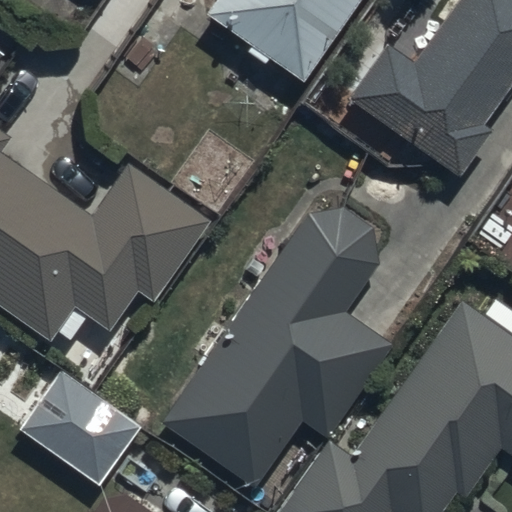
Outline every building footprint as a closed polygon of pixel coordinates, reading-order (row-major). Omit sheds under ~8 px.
[(347,0),(203,0),(247,32),(243,38),(263,53),(268,46),(298,68),(347,0)] [(381,29),(341,87),(453,166),(487,117),(478,111),(511,62),(511,0),(448,0),(413,51),(381,29)] [(0,298),(48,332),(55,321),(67,330),(83,307),(105,322),(134,280),(150,291),(206,210),(126,155),(87,209),(0,148),(0,139),(6,130),(0,125),(0,298)] [(211,126),(179,166),(218,197),(250,157),(211,126)] [(251,478),(298,409),(326,429),(392,338),(342,302),(376,254),(372,219),(337,194),(300,208),(158,413),(251,478)] [(511,328),(460,292),(351,445),(330,429),(274,507),(280,511),(379,511),(388,500),(405,511),(431,511),(453,482),(462,489),(499,438),(511,447),(511,328)] [(55,363),(16,417),(95,474),(134,421),(55,363)]
